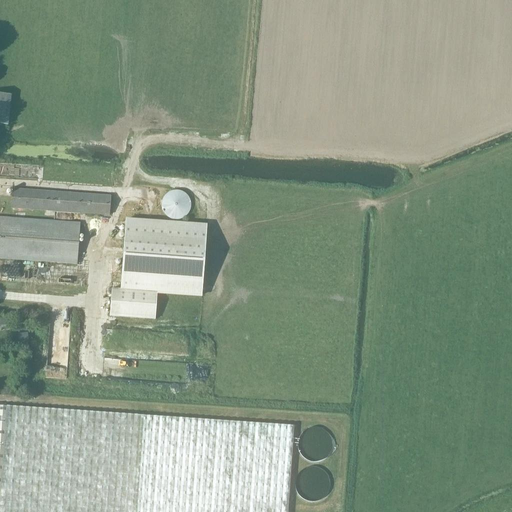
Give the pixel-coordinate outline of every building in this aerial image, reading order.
[(0,94),(0,124),(9,125),(12,96),(0,94)] [(13,190),(12,209),(109,217),(111,197),(13,190)] [(192,206),(192,205),(191,202),(191,200),(189,197),(188,195),(185,193),(183,192),(180,191),(178,191),(175,191),(172,192),(169,193),(167,195),(165,197),(164,200),(163,202),(163,205),(163,208),(164,211),(165,213),(167,216),(169,217),(171,219),(174,219),(177,220),(180,220),(182,219),(185,218),(187,216),(189,213),(190,211),(191,209),(192,206)] [(0,259),(77,265),(80,224),(0,218),(0,259)] [(125,222),(120,291),(112,290),(110,317),(155,321),(157,293),(201,297),(206,228),(125,222)] [(26,320),(18,321),(19,331),(27,330),(26,320)] [(27,333),(19,334),(20,344),(28,343),(27,333)] [(0,408),(0,511),(287,511),(294,427),(0,408)] [(330,444),(330,441),(329,438),(328,435),(326,432),(323,430),(319,428),(317,427),(314,427),(310,427),(307,428),(305,429),(302,431),(300,434),(298,437),(297,440),(297,443),(297,446),(298,450),(299,453),(301,455),(304,457),(307,459),(312,460),(316,460),(319,459),(322,458),(325,456),(327,454),(329,450),(330,448),(330,444)] [(329,484),(329,483),(328,480),(327,477),(326,474),(324,471),(320,469),(318,468),(314,467),(312,466),(309,467),(305,468),(303,469),(300,471),(297,474),(296,477),(295,480),(295,483),(295,487),(296,490),(297,492),(299,495),(302,497),(305,499),(307,500),(311,500),(314,500),(317,499),(321,498),(323,496),(325,494),(327,490),(328,487),(329,484)]
